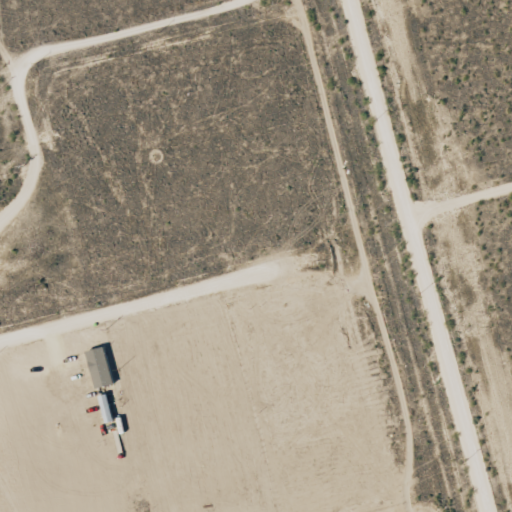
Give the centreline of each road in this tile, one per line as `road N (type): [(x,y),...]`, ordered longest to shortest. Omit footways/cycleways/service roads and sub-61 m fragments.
road 1 (residential): [(431,511),(292,0)]
road 2 (track): [(359,0),(498,511)]
road 3 (residential): [(0,342),(361,248)]
